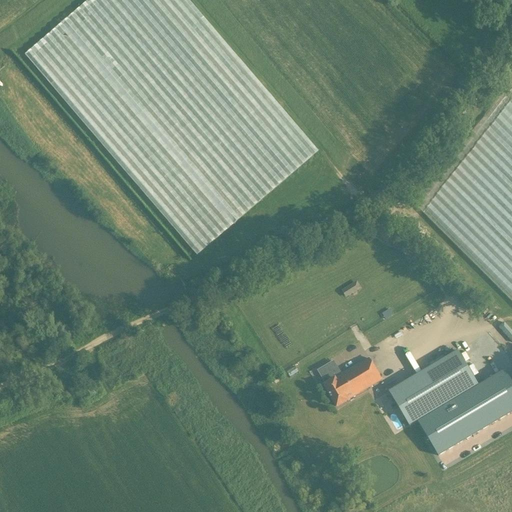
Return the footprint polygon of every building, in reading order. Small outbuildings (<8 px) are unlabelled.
[(511,329),(504,321),(498,327),(511,341),(511,329)] [(417,421),(478,386),(457,350),(390,392),(410,426),(417,421)] [(469,359),(474,368),(483,362),(478,353),(469,359)] [(317,371),(325,384),(323,385),(336,407),(347,400),(382,379),(369,358),(341,374),(333,362),(317,371)] [(511,384),(504,370),(478,386),(417,421),(438,456),(511,412),(511,384)]
